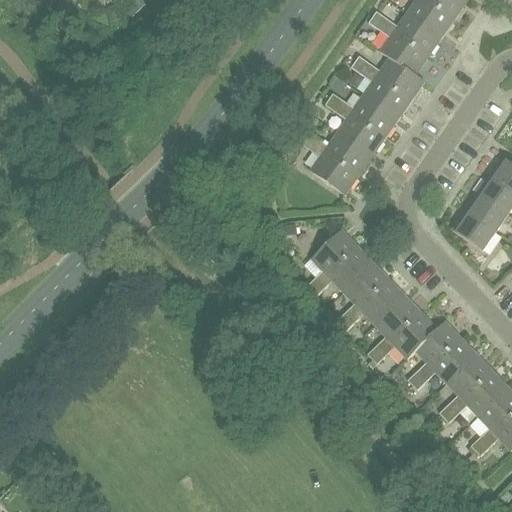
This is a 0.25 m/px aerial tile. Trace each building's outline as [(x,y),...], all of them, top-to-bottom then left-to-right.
[(441,40),(454,21),(424,0),(417,0),(407,16),(441,40)] [(424,0),(454,21),(468,2),(464,0),(424,0)] [(376,14),(373,20),(389,31),(393,25),(376,14)] [(428,58),(441,40),(407,16),(394,34),(428,58)] [(373,20),(369,25),(385,37),(389,31),(373,20)] [(415,78),(415,77),(428,58),(394,34),(380,54),(389,60),(390,60),(415,78)] [(359,59),(355,64),(371,76),(375,70),(359,59)] [(425,83),(415,77),(415,78),(390,60),(389,60),(376,79),(411,103),(425,83)] [(355,64),(351,70),(367,81),(371,76),(355,64)] [(398,122),(411,103),(376,79),(363,98),(398,122)] [(333,96),(329,102),(346,113),(350,107),(333,96)] [(385,140),(398,122),(363,98),(350,116),(385,140)] [(329,102),(325,108),(342,119),(346,113),(329,102)] [(372,159),(385,140),(350,116),(337,135),(372,159)] [(307,133),(303,139),(319,150),(323,145),(307,133)] [(359,178),(372,159),(337,135),(324,154),(359,178)] [(303,139),(299,145),(315,156),(319,150),(303,139)] [(345,198),(359,178),(324,154),(310,173),(345,198)] [(490,178),(511,193),(511,165),(503,159),(490,178)] [(508,217),(511,211),(511,193),(490,178),(477,196),(508,217)] [(495,235),(508,217),(477,196),(465,214),(495,235)] [(482,254),(495,235),(465,214),(452,232),(482,254)] [(283,229),(284,239),(296,237),(295,228),(283,229)] [(328,278),(358,249),(342,232),(311,261),(328,278)] [(343,295),(374,266),(358,249),(328,278),(343,295)] [(359,311),(390,282),(374,266),(343,295),(359,311)] [(319,277),(304,291),(309,296),(324,282),(319,277)] [(324,282),(309,296),(314,301),(329,287),(324,282)] [(375,328),(406,298),(390,282),(359,311),(375,328)] [(391,344),(421,315),(406,298),(375,328),(391,344)] [(350,310),(336,324),(341,329),(355,315),(350,310)] [(355,315),(341,329),(346,334),(360,320),(355,315)] [(438,332),(437,331),(421,315),(391,344),(407,362),(416,354),(415,353),(438,332)] [(431,370),(462,341),(445,324),(437,331),(438,332),(415,353),(416,354),(431,370)] [(447,387),(478,357),(462,341),(431,370),(447,387)] [(382,343),(368,357),(372,362),(387,348),(382,343)] [(387,348),(372,362),(377,367),(392,353),(387,348)] [(463,403),(493,374),(478,357),(447,387),(463,403)] [(422,369),(408,383),(413,388),(427,374),(422,369)] [(427,374),(413,388),(417,393),(432,379),(427,374)] [(478,420),(509,390),(493,374),(463,403),(478,420)] [(494,436),(511,419),(511,393),(509,390),(478,420),(494,436)] [(454,402),(439,416),(444,421),(459,407),(454,402)] [(459,407),(444,421),(449,426),(463,412),(459,407)] [(511,419),(494,436),(511,453),(511,452),(511,419)] [(485,435),(471,449),(476,454),(490,440),(485,435)] [(490,440),(476,454),(481,459),(495,445),(490,440)]
